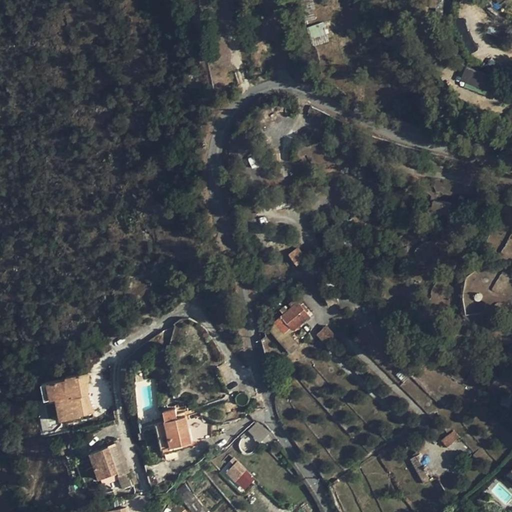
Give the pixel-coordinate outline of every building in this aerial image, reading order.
[(308,27),(314,44),(328,39),(323,22),(308,27)] [(492,92),(497,77),(465,67),(460,82),(492,92)] [(288,254),(296,266),(307,259),(298,247),(288,254)] [(311,309),(291,316),(296,327),(316,320),(311,309)] [(316,334),(323,343),(334,334),(327,325),(316,334)] [(49,382),(52,398),(57,397),(62,396),(66,420),(82,417),(82,416),(95,413),(92,394),(89,395),(88,387),(91,386),(89,371),(67,375),(67,379),(49,382)] [(52,398),(49,382),(42,383),(45,399),(52,398)] [(62,396),(57,397),(61,421),(66,420),(62,396)] [(163,446),(191,440),(186,417),(178,418),(176,408),(164,411),(165,421),(157,423),(163,446)] [(260,443),(269,432),(257,421),(247,431),(260,443)] [(454,430),(441,440),(447,447),(459,437),(454,430)] [(110,447),(92,453),(101,479),(119,473),(128,470),(118,441),(109,444),(110,447)] [(423,482),(430,478),(416,456),(409,460),(423,482)] [(227,472),(236,481),(243,474),(234,465),(227,472)] [(243,474),(236,481),(243,487),(250,481),(243,474)]
